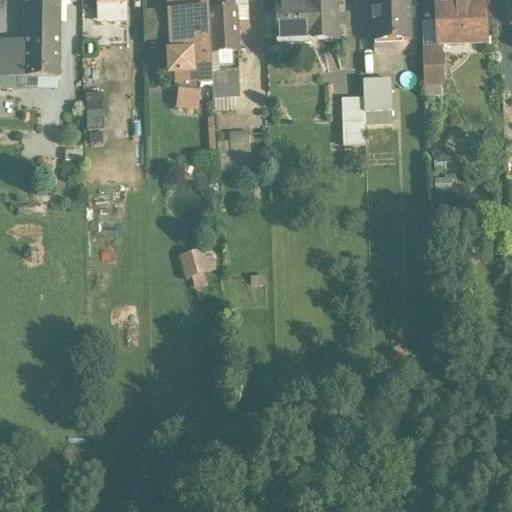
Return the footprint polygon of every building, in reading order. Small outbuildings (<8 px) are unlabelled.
[(59,0),(25,0),(25,30),(58,31),(59,0)] [(169,0),(170,12),(208,10),(208,0),(169,0)] [(208,0),(208,10),(218,9),(232,9),(231,0),(208,0)] [(339,44),(337,0),(275,0),(277,45),(339,44)] [(410,39),(408,0),(372,0),(374,40),(410,39)] [(483,0),(436,0),(439,38),(486,36),(483,0)] [(167,6),(144,7),(146,36),(168,35),(167,6)] [(218,9),(208,10),(210,52),(237,52),(235,9),(218,9)] [(210,52),(208,10),(170,12),(170,53),(167,53),(168,73),(177,72),(178,89),(200,91),(201,84),(212,84),(210,52)] [(58,31),(25,30),(25,48),(24,74),(57,74),(58,31)] [(25,48),(0,46),(0,73),(24,74),(25,48)] [(437,49),(422,49),(423,81),(439,80),(437,49)] [(237,52),(210,52),(212,84),(227,83),(237,82),(237,52)] [(390,99),(390,79),(362,80),(363,96),(363,118),(363,132),(391,131),(390,99)] [(227,83),(212,84),(213,95),(227,94),(227,83)] [(363,118),(363,96),(339,96),(340,144),(364,144),(363,118)] [(258,169),(257,145),(238,145),(240,170),(258,169)] [(45,168),(46,146),(28,146),(27,167),(45,168)] [(179,250),(186,273),(210,266),(204,243),(179,250)]
